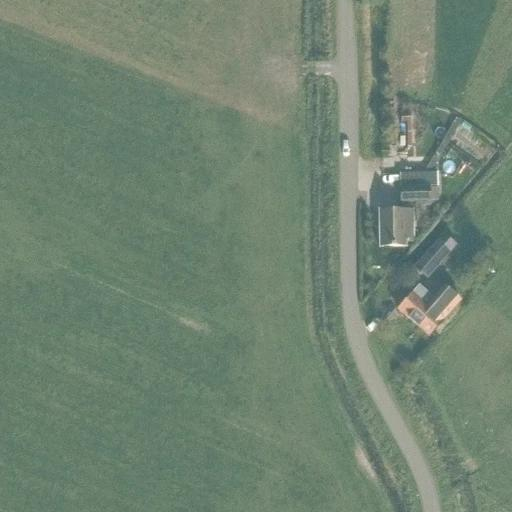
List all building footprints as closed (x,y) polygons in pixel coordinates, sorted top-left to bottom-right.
[(487,156),(496,141),(461,119),(451,134),(487,156)] [(399,187),(423,187),(423,174),(399,175),(399,187)] [(429,202),(429,187),(423,187),(399,187),(398,204),(429,202)] [(378,212),(379,249),(405,248),(404,231),(412,231),(412,212),(378,212)] [(443,236),(414,269),(427,280),(456,247),(443,236)] [(444,290),(435,301),(426,294),(417,287),(414,291),(397,311),(428,338),(459,303),(444,290)]
